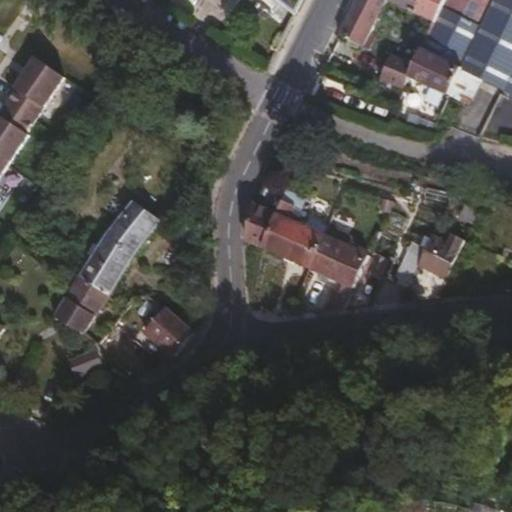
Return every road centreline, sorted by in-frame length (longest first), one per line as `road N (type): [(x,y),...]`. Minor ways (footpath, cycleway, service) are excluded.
road 1 (residential): [(212,353),(511,304)]
road 2 (tertiary): [(271,102),(229,220),(233,299),(212,353)]
road 3 (unclassified): [(271,102),(511,172)]
road 4 (tertiary): [(212,353),(151,401),(21,472)]
road 5 (track): [(115,0),(153,35),(271,102)]
